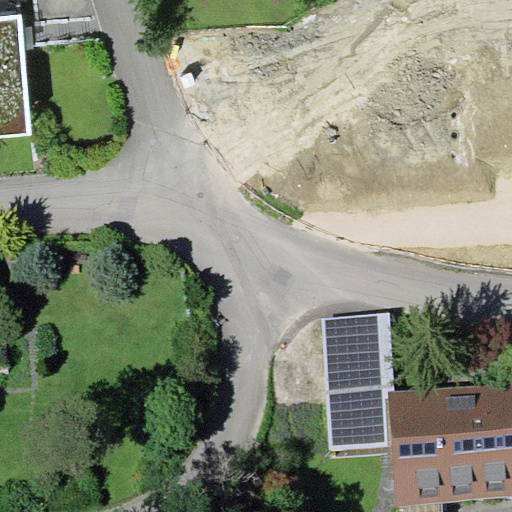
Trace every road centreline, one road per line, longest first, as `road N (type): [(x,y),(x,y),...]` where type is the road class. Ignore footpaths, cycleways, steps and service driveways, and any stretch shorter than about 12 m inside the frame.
road 1 (residential): [(257,248),(233,446),(214,479),(183,502),(148,511)]
road 2 (residential): [(257,248),(410,289),(511,302)]
road 3 (residential): [(113,0),(168,205)]
road 4 (residential): [(0,209),(168,205)]
